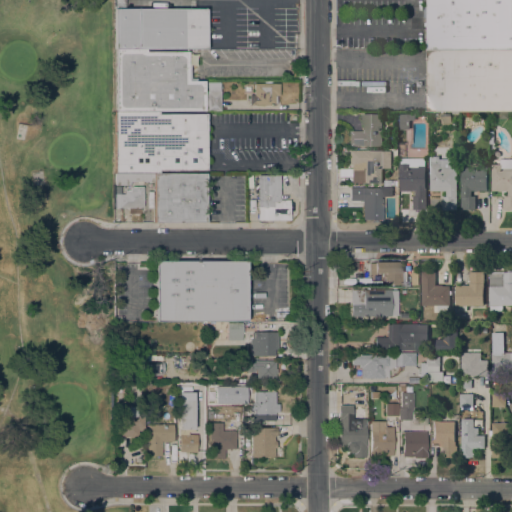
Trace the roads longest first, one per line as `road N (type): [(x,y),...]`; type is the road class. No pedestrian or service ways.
road 1 (residential): [(320,0),(320,511)]
road 2 (residential): [(511,240),(88,243)]
road 3 (residential): [(511,486),(88,488)]
